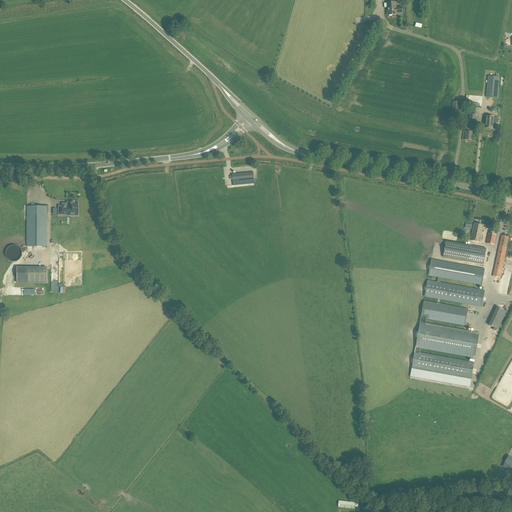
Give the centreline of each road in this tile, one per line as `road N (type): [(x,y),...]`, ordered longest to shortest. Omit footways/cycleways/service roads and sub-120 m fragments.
road 1 (track): [(380,511),(126,264),(106,223),(94,165)]
road 2 (tertiary): [(511,197),(305,154)]
road 3 (tertiary): [(0,166),(188,156)]
road 4 (unclassified): [(218,84),(123,0)]
